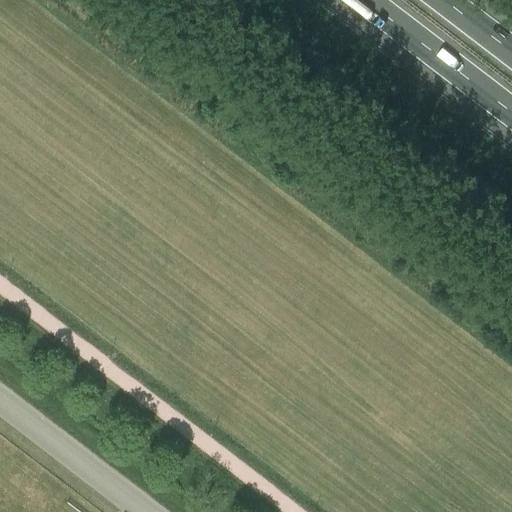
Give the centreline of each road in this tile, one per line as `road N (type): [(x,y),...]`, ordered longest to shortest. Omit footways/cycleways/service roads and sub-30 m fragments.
road 1 (motorway): [(359,0),(511,117)]
road 2 (tertiary): [(0,405),(140,511)]
